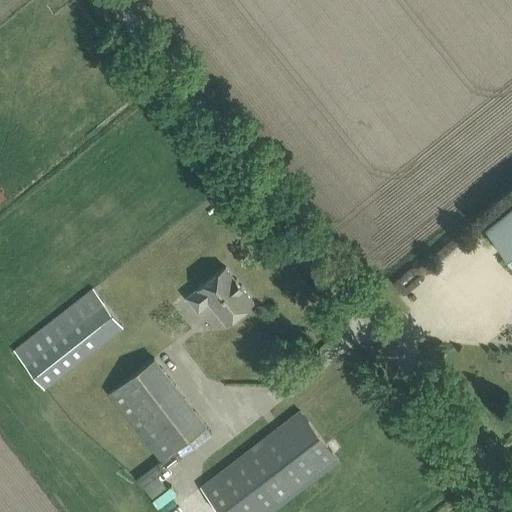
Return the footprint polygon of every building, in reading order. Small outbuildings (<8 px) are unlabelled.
[(511,205),(487,226),(511,257),(511,205)] [(199,310),(211,301),(228,323),(255,301),(243,287),(244,287),(237,278),(236,278),(226,266),(188,296),(199,310)] [(73,305),(15,350),(43,387),(101,343),(73,305)] [(155,357),(109,392),(162,460),(208,425),(155,357)] [(202,487),(221,511),(270,511),(339,459),(301,410),(202,487)]
